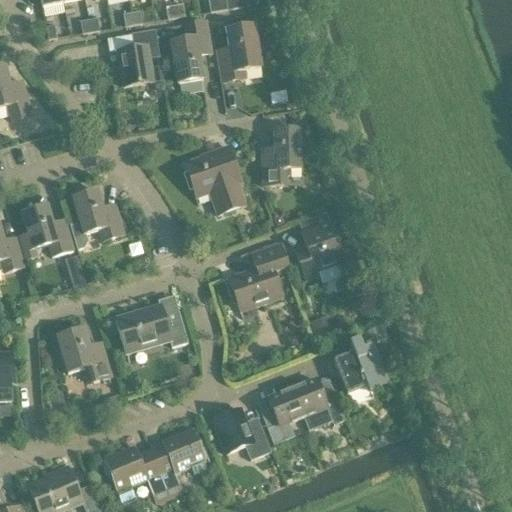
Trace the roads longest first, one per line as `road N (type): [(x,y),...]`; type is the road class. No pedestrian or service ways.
road 1 (residential): [(32,460),(31,317),(191,275)]
road 2 (residential): [(32,460),(106,443),(213,401)]
road 3 (residential): [(109,151),(0,16)]
road 4 (residential): [(191,275),(158,208),(109,151)]
road 5 (residential): [(109,151),(256,124)]
road 6 (residential): [(213,401),(191,275)]
road 7 (residential): [(191,275),(303,223)]
